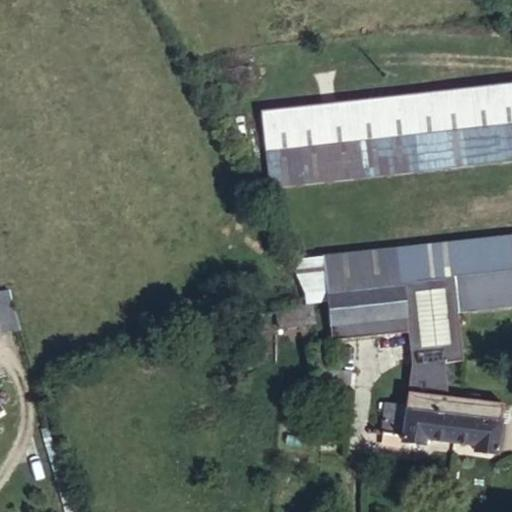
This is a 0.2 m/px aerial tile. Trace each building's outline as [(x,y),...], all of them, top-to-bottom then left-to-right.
[(511,83),(260,111),(269,189),(511,161),(511,83)] [(511,293),(511,209),(489,213),(466,215),(414,223),(317,236),(340,337),(342,351),(407,342),(412,374),(406,415),(385,412),(384,415),(407,420),(411,403),(452,409),(461,349),(483,347),(477,297),(511,293)] [(0,322),(27,314),(17,290),(0,294),(0,322)] [(340,337),(330,338),(332,353),(342,351),(340,337)] [(0,363),(0,409),(21,397),(0,363)] [(355,385),(323,381),(322,393),(353,397),(355,385)] [(500,465),(501,460),(508,417),(452,409),(411,403),(407,420),(384,415),(380,443),(400,446),(400,450),(423,454),(424,449),(473,456),(472,461),(500,465)]
